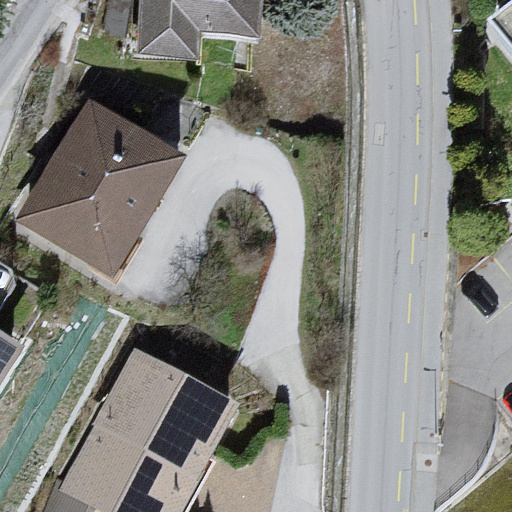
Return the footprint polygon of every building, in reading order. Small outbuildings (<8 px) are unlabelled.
[(131,0),(130,56),(185,58),(186,31),(242,35),(241,0),(131,0)] [(511,31),(488,47),(511,77),(511,31)] [(85,114),(15,228),(110,291),(180,177),(85,114)] [(0,392),(19,364),(0,351),(0,392)] [(183,511),(236,417),(129,359),(54,502),(72,511),(183,511)]
